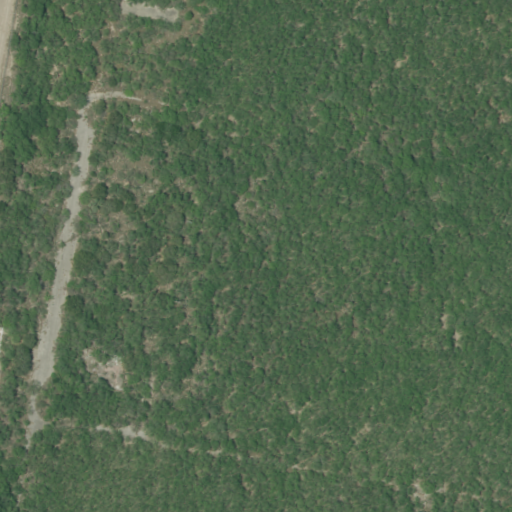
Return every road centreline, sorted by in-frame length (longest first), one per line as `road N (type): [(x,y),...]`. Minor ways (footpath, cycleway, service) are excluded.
road 1 (residential): [(19,511),(86,103),(111,93),(231,115)]
road 2 (residential): [(511,502),(35,420)]
